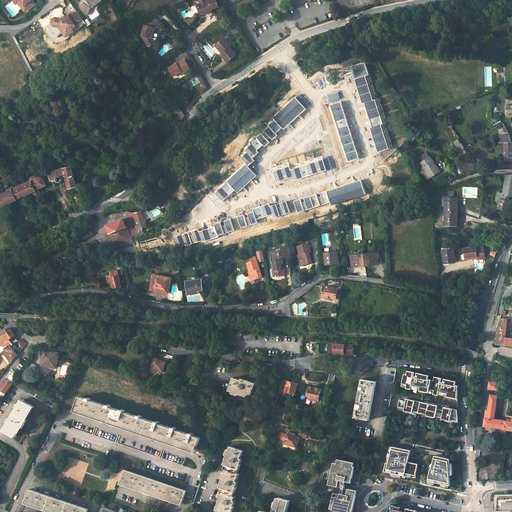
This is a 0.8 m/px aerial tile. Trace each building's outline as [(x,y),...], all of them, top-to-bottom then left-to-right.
[(18,0),(17,1),(22,7),(23,6),(26,9),(34,3),(31,0),(18,0)] [(100,0),(80,0),(83,3),(79,6),(84,13),(87,14),(89,8),(88,6),(92,4),(93,5),(100,0)] [(198,8),(201,14),(205,12),(206,14),(213,11),(212,9),(220,6),(217,0),(210,0),(207,1),(206,0),(203,0),(200,1),(201,4),(202,6),(198,8)] [(82,19),(76,11),(72,14),(63,20),(61,18),(54,17),(51,19),(50,22),(53,25),(58,26),(65,36),(73,30),(72,28),(71,27),(75,24),(82,19)] [(70,11),(61,18),(63,20),(72,14),(70,11)] [(142,36),(149,47),(154,43),(151,39),(152,32),(154,32),(155,28),(160,25),(156,18),(144,25),(142,36)] [(231,45),(224,38),(215,46),(222,53),(221,55),(228,62),(237,54),(230,46),(231,45)] [(185,59),(169,68),(174,77),(178,74),(182,72),(183,74),(191,70),(185,59)] [(173,112),(182,119),(186,115),(177,107),(173,112)] [(424,167),(432,179),(441,173),(439,170),(437,171),(436,168),(437,167),(431,157),(430,158),(428,154),(420,159),(423,163),(422,164),(424,167)] [(77,186),(70,166),(49,172),(52,180),(57,178),(57,179),(57,180),(57,181),(58,182),(59,182),(60,182),(61,182),(61,181),(61,180),(61,179),(60,178),(59,178),(65,175),(67,179),(70,189),(77,186)] [(432,179),(424,167),(421,169),(429,181),(432,179)] [(451,172),(456,179),(459,177),(455,170),(451,172)] [(511,174),(508,175),(504,197),(502,197),(501,199),(500,199),(497,209),(506,212),(511,198),(511,174)] [(47,185),(42,176),(32,181),(32,180),(12,189),(12,188),(0,194),(0,197),(4,206),(18,200),(17,199),(33,192),(36,200),(43,197),(39,189),(47,185)] [(457,195),(445,195),(445,223),(457,223),(457,195)] [(128,212),(128,217),(129,218),(135,219),(136,223),(137,223),(138,230),(139,230),(147,228),(142,212),(135,213),(128,212)] [(140,234),(139,230),(138,230),(137,230),(134,224),(132,224),(131,223),(126,224),(124,219),(107,225),(114,247),(134,241),(132,237),(140,234)] [(90,223),(62,238),(66,247),(73,244),(93,233),(90,223)] [(134,241),(114,247),(116,251),(135,245),(134,241)] [(73,244),(66,247),(69,253),(75,250),(73,244)] [(307,244),(296,248),(299,256),(297,257),(299,262),(301,262),(303,267),(312,264),(308,254),(310,253),(307,244)] [(483,247),(465,249),(467,260),(476,259),(476,258),(484,257),(483,247)] [(271,254),(273,265),(271,265),(272,271),(274,270),(275,278),(284,276),(283,269),(281,270),(281,266),(284,263),(284,259),(291,258),(289,248),(280,249),(280,252),(271,254)] [(455,249),(443,250),(445,264),(456,263),(455,249)] [(338,253),(325,254),(326,265),(339,264),(338,253)] [(377,254),(364,255),(366,267),(378,266),(377,254)] [(364,255),(353,256),(354,268),(366,267),(364,255)] [(250,265),(247,266),(250,274),(253,283),(262,279),(256,263),(250,265)] [(35,270),(21,273),(23,281),(37,277),(35,270)] [(9,273),(4,276),(7,282),(12,279),(9,273)] [(152,290),(163,292),(164,288),(170,289),(171,278),(154,275),(153,282),(152,290)] [(120,276),(112,277),(113,283),(114,288),(122,287),(120,276)] [(201,279),(186,281),(188,293),(193,293),(193,290),(203,289),(201,279)] [(342,290),(326,287),(324,297),(340,301),(342,290)] [(509,318),(501,317),(497,327),(496,344),(511,345),(511,338),(507,338),(508,331),(508,332),(509,331),(509,329),(508,329),(509,318)] [(10,345),(13,343),(11,340),(15,336),(9,328),(5,331),(5,332),(4,333),(10,345)] [(5,345),(6,346),(5,347),(6,348),(4,350),(10,345),(4,333),(0,337),(0,346),(2,348),(5,345)] [(352,345),(335,343),(335,354),(345,355),(352,355),(352,345)] [(10,345),(4,350),(13,360),(17,355),(11,346),(10,345)] [(59,352),(45,351),(45,355),(44,355),(43,363),(52,364),(52,367),(57,367),(59,352)] [(165,362),(154,359),(151,369),(163,372),(168,373),(170,365),(165,363),(165,362)] [(196,366),(190,364),(182,385),(188,387),(196,366)] [(397,391),(454,400),(457,380),(401,371),(397,391)] [(336,376),(330,376),(327,384),(333,385),(336,376)] [(0,384),(0,393),(4,396),(13,383),(5,377),(0,384)] [(58,402),(17,379),(13,385),(37,398),(54,408),(58,402)] [(245,382),(235,379),(231,392),(243,397),(244,395),(253,399),(257,386),(246,381),(245,382)] [(288,380),(283,379),(280,394),(284,395),(285,392),(290,393),(295,394),(296,388),(297,388),(298,385),(287,382),(288,380)] [(377,382),(363,380),(355,417),(369,420),(377,382)] [(499,383),(490,382),(489,386),(489,389),(498,390),(499,383)] [(322,390),(310,387),(307,397),(312,397),(311,400),(320,402),(322,390)] [(489,411),(486,410),(484,426),(504,429),(504,430),(511,430),(511,421),(507,421),(495,419),(498,396),(491,394),(489,411)] [(201,437),(81,396),(76,410),(196,451),(201,437)] [(398,400),(397,408),(404,409),(403,412),(437,418),(438,414),(444,415),(443,420),(453,422),(456,408),(443,406),(443,409),(441,409),(442,405),(405,398),(404,401),(398,400)] [(22,400),(21,399),(18,404),(17,403),(15,407),(16,407),(4,429),(16,436),(21,427),(22,428),(27,420),(25,419),(33,406),(24,401),(24,400),(23,399),(22,400)] [(185,458),(74,419),(71,426),(183,465),(185,458)] [(287,436),(279,433),(277,440),(285,442),(287,436)] [(298,439),(287,436),(285,442),(284,445),(296,448),(298,439)] [(244,451),(230,446),(226,459),(228,459),(224,469),(226,469),(222,481),(224,482),(220,492),(222,492),(219,501),(221,502),(217,511),(231,511),(234,506),(232,506),(235,497),(234,496),(237,487),(235,486),(239,474),(238,473),(241,464),(240,463),(244,451)] [(385,471),(416,477),(418,468),(412,467),(415,451),(390,447),(385,471)] [(435,458),(430,483),(454,487),(453,462),(435,458)] [(187,491),(125,469),(121,483),(183,504),(187,491)] [(309,491),(266,475),(263,483),(306,499),(309,491)] [(87,511),(88,509),(30,488),(25,502),(53,511),(87,511)] [(341,495),(333,493),(330,509),(344,511),(352,511),(357,491),(348,489),(346,497),(341,496),(341,495)] [(287,511),(291,502),(278,498),(274,511),(266,511),(261,510),(261,511),(287,511)] [(107,500),(104,499),(102,501),(97,511),(115,511),(116,511),(104,507),(107,500)] [(511,501),(503,502),(503,510),(505,510),(505,506),(511,505),(511,501)]
